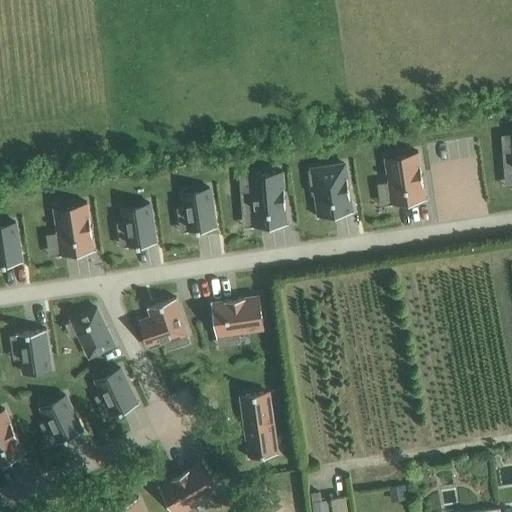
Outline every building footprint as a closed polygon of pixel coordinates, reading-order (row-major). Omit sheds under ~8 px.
[(511,133),(501,134),(502,153),(511,151),(511,132),(511,133)] [(418,151),(385,156),(389,181),(392,203),(390,203),(390,204),(427,198),(427,197),(425,198),(418,151)] [(324,181),(314,182),(316,194),(315,194),(317,204),(318,204),(319,215),(317,216),(317,217),(354,211),(354,210),(351,210),(344,163),(321,167),(324,181)] [(249,173),(239,174),(240,192),(251,192),(253,225),(251,225),(251,226),(288,223),(288,222),(286,223),(282,170),(249,172),(249,173)] [(187,217),(182,218),(184,230),(186,230),(186,231),(197,229),(197,230),(200,230),(200,229),(217,226),(217,225),(215,226),(209,187),(183,191),(185,206),(187,217)] [(87,202),(54,206),(58,232),(61,254),(59,254),(59,255),(96,249),(96,248),(94,249),(87,202)] [(127,232),(122,233),(124,246),(126,245),(126,246),(137,245),(140,245),(140,244),(157,241),(155,241),(149,202),(123,206),(125,221),(127,232)] [(0,264),(3,264),(3,265),(7,264),(6,263),(24,261),(24,260),(21,260),(15,222),(0,223),(0,264)] [(212,300),(211,300),(216,337),(217,337),(217,335),(239,331),(264,328),(259,295),(212,302),(212,300)] [(152,316),(139,320),(148,346),(163,341),(175,337),(186,333),(185,329),(175,298),(177,298),(176,297),(147,307),(147,308),(149,307),(152,316)] [(97,307),(71,319),(72,320),(79,333),(89,355),(114,344),(97,308),(97,307)] [(16,334),(14,334),(15,347),(20,346),(22,358),(24,372),(50,368),(44,330),(47,329),(47,328),(30,331),(30,330),(26,331),(26,332),(16,333),(16,334)] [(120,367),(96,379),(102,392),(107,402),(103,404),(108,416),(110,415),(111,416),(120,411),(121,412),(124,410),(123,410),(139,402),(136,403),(120,367)] [(253,393),(241,395),(245,426),(272,422),(268,391),(256,393),(256,392),(252,392),(253,393)] [(65,394),(41,406),(47,419),(52,429),(48,431),(53,443),(56,442),(56,443),(65,438),(66,439),(69,437),(84,429),(82,430),(65,394)] [(4,408),(0,409),(0,463),(27,451),(26,450),(24,451),(4,408)] [(272,422),(245,426),(250,456),(248,456),(248,457),(279,452),(278,452),(276,452),(272,422)] [(201,463),(158,487),(172,511),(178,511),(217,490),(201,463)] [(113,511),(143,511),(137,498),(139,497),(138,496),(110,509),(110,510),(112,509),(113,511)]
